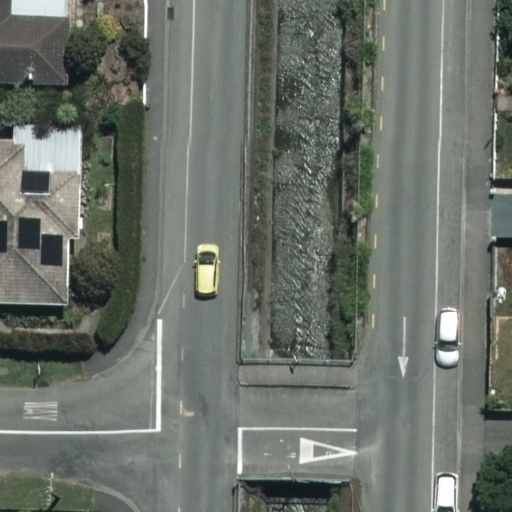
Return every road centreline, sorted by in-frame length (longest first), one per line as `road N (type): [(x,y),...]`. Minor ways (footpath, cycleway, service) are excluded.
road 1 (residential): [(416,0),(406,436)]
road 2 (residential): [(214,432),(223,0)]
road 3 (residential): [(0,426),(214,432)]
road 4 (residential): [(214,432),(406,436)]
